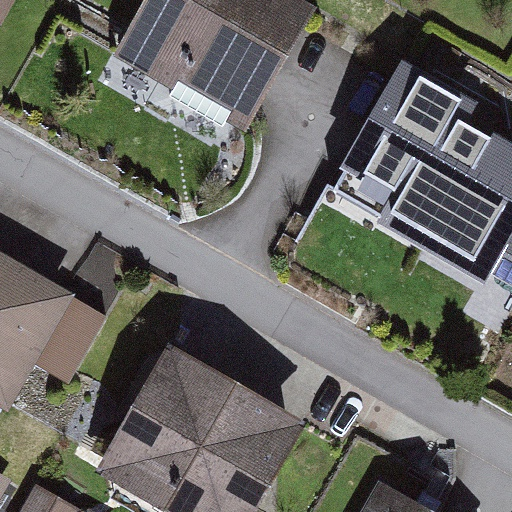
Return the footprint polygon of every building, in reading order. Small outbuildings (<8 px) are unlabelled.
[(21,0),(0,0),(0,21),(7,25),(21,0)] [(317,8),(303,0),(148,0),(114,60),(246,134),(317,8)] [(476,102),(403,62),(331,190),(490,278),(511,238),(511,145),(466,120),(476,102)] [(84,310),(0,262),(0,405),(23,418),(84,310)] [(271,511),(317,438),(179,354),(104,476),(162,511),(271,511)] [(0,475),(0,510),(13,481),(0,475)] [(429,511),(388,487),(373,511),(429,511)] [(76,511),(41,493),(31,511),(76,511)]
